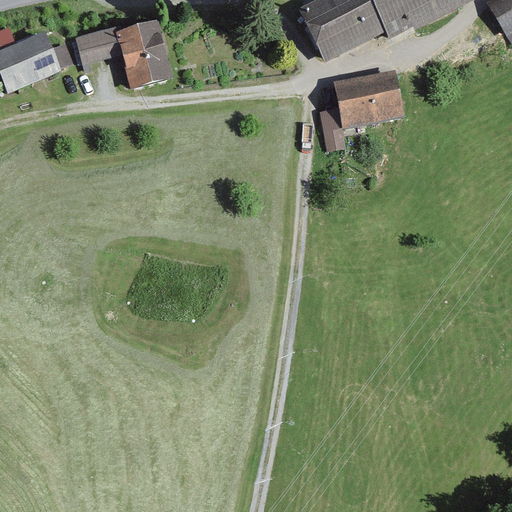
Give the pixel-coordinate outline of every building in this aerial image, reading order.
[(479,0),(340,0),(316,11),(338,61),(479,0)] [(511,0),(502,6),(511,22),(511,28),(459,60),(465,69),(511,41),(511,0)] [(130,35),(141,93),(183,85),(171,27),(130,35)] [(20,31),(0,39),(0,56),(26,45),(20,31)] [(124,35),(88,43),(93,68),(129,61),(124,35)] [(73,77),(58,37),(4,57),(19,97),(73,77)] [(406,76),(344,87),(353,133),(415,122),(406,76)] [(346,114),(326,117),(332,156),(353,152),(346,114)]
